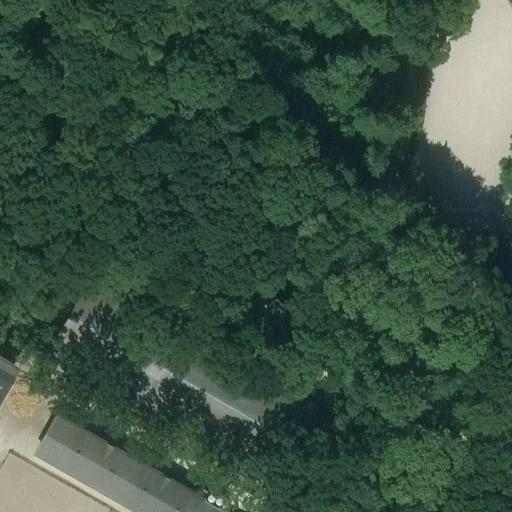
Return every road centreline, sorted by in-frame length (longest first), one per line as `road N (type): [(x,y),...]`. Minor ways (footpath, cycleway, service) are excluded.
road 1 (unknown): [(335,469),(334,402),(253,294),(184,270),(96,223),(0,101)]
road 2 (unknown): [(335,469),(465,433)]
